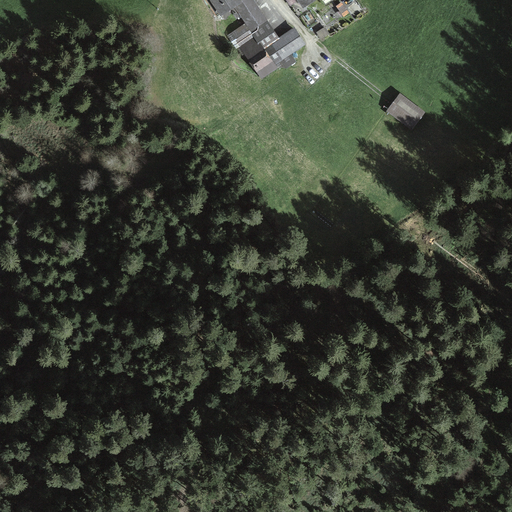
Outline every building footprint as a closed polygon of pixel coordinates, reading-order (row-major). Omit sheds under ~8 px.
[(237,0),(213,0),(222,13),(231,8),(237,17),(241,15),(247,22),(243,25),(248,32),(266,19),(252,0),(242,0),(239,2),(237,0)] [(263,77),(277,66),(287,67),(286,66),(295,60),(289,52),(303,42),(295,30),(280,40),(266,19),(248,32),(251,37),(253,36),(262,49),(250,58),(263,77)] [(243,25),(231,33),(239,45),(241,44),(251,37),(248,32),(243,25)] [(251,37),(241,44),(250,58),(262,49),(253,36),(251,37)] [(400,96),(390,109),(411,125),(421,112),(400,96)]
